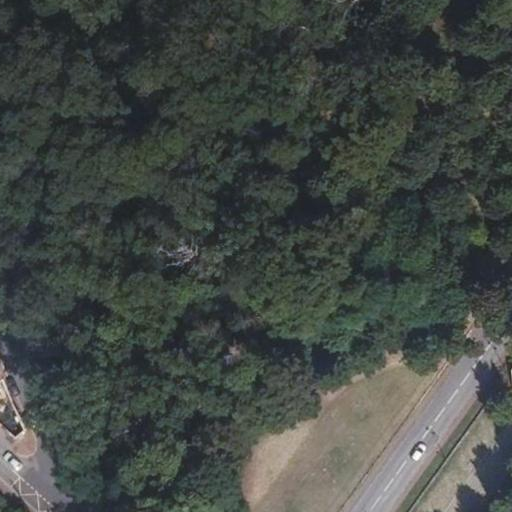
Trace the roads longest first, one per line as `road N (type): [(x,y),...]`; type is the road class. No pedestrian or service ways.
road 1 (tertiary): [(511,313),(367,511)]
road 2 (residential): [(74,511),(0,338)]
